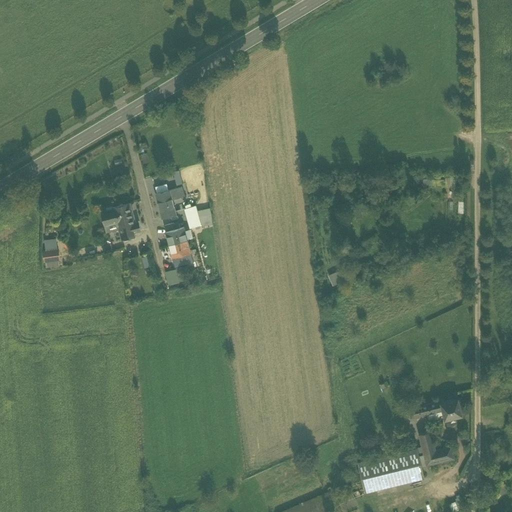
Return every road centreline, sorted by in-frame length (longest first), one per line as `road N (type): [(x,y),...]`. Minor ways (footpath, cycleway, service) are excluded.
road 1 (unclassified): [(474,511),(473,0)]
road 2 (tertiary): [(316,0),(124,115)]
road 3 (tertiary): [(124,115),(0,189)]
road 4 (residential): [(124,115),(154,240)]
